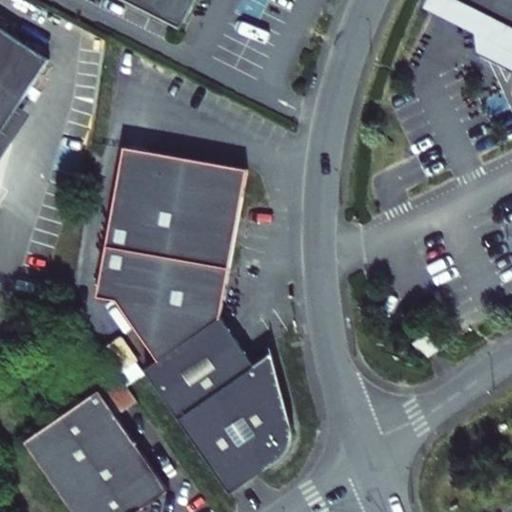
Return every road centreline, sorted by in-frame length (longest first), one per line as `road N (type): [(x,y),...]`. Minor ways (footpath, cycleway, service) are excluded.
road 1 (unclassified): [(369,0),(339,87),(317,205),(328,329),(365,460)]
road 2 (unclassified): [(365,460),(511,359)]
road 3 (unclassified): [(38,141),(0,266)]
